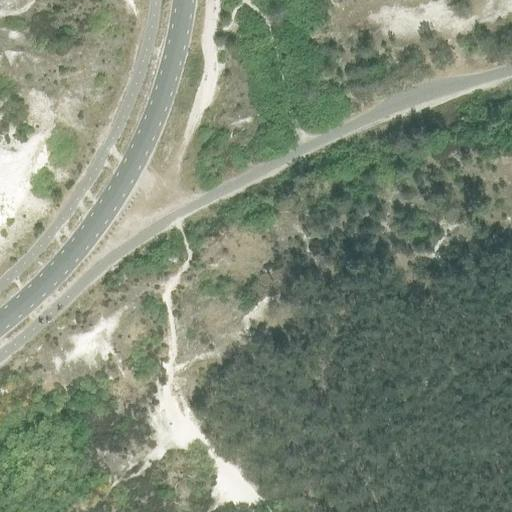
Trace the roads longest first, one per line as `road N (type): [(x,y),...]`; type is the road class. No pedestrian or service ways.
road 1 (unknown): [(211,61),(158,196),(189,252),(166,302),(174,332),(170,375),(188,415),(158,455),(117,479),(90,511)]
road 2 (tertiary): [(0,322),(57,269),(122,181),(165,83),(183,0)]
road 3 (unknown): [(188,415),(202,446),(263,511)]
